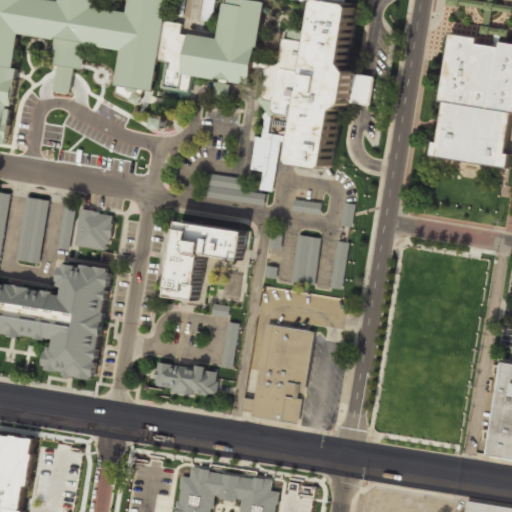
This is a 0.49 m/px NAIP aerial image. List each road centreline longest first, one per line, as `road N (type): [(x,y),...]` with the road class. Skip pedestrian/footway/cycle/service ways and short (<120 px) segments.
road 1 (secondary): [(419,0),(337,511)]
road 2 (secondary): [(0,401),(511,483)]
road 3 (residential): [(157,195),(99,511)]
road 4 (residential): [(269,216),(0,163)]
road 5 (residential): [(269,216),(231,438)]
road 6 (residential): [(511,242),(383,222)]
